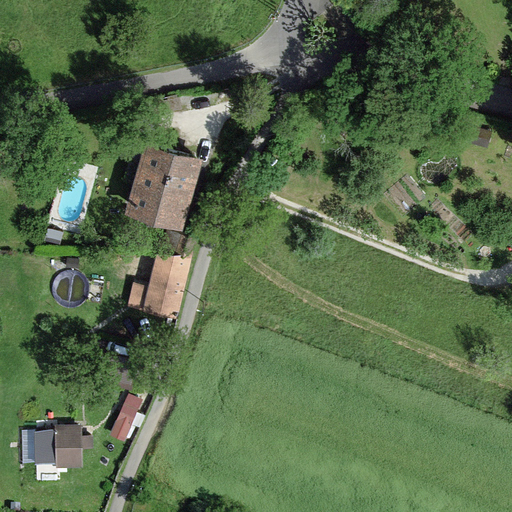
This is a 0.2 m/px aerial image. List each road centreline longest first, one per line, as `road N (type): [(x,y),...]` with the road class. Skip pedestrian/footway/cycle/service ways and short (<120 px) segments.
road 1 (residential): [(312,54),(224,204),(116,511)]
road 2 (unclassified): [(280,42),(222,68),(0,112)]
road 3 (unclassified): [(371,61),(511,102)]
